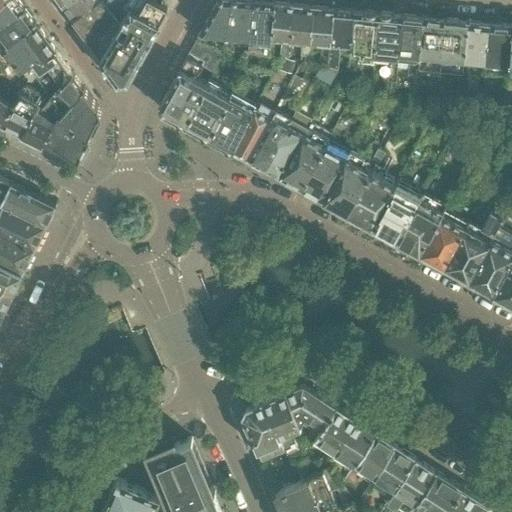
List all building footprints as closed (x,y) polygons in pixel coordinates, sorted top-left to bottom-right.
[(5,0),(0,4),(0,27),(26,9),(18,0),(5,0)] [(71,0),(63,7),(73,20),(99,0),(71,0)] [(99,0),(73,20),(84,35),(123,6),(128,2),(129,0),(99,0)] [(129,10),(101,57),(119,82),(120,83),(121,83),(122,83),(123,83),(125,83),(126,82),(127,81),(167,8),(161,5),(152,0),(129,0),(128,2),(123,6),(129,10)] [(217,0),(218,0),(211,12),(210,12),(200,31),(196,39),(196,38),(194,41),(222,52),(224,49),(232,52),(234,35),(248,36),(252,0),(217,0)] [(255,0),(252,0),(248,36),(247,47),(245,52),(268,57),(271,37),(275,2),(255,0)] [(295,4),(275,2),(271,37),(282,38),(280,56),(289,56),(291,39),(295,4)] [(314,6),(295,4),(291,39),(301,40),(300,59),(309,61),(311,40),(314,6)] [(84,35),(101,57),(129,10),(123,6),(84,35)] [(334,8),(314,6),(311,40),(321,42),(319,66),(328,67),(334,8)] [(354,10),(334,8),(328,67),(338,68),(340,44),(351,45),(354,10)] [(0,27),(0,49),(36,23),(26,9),(0,27)] [(354,10),(351,45),(349,69),(360,70),(362,52),(375,53),(378,11),(355,9),(354,10)] [(402,14),(378,11),(375,53),(390,55),(389,60),(386,60),(384,78),(395,79),(397,67),(402,14)] [(423,16),(402,14),(397,67),(408,68),(407,73),(412,73),(411,84),(415,84),(416,76),(417,66),(423,16)] [(422,67),(440,69),(446,18),(423,16),(417,66),(422,67)] [(446,18),(440,69),(440,70),(462,73),(464,58),(468,21),(446,18)] [(490,23),(468,21),(464,58),(486,60),(490,23)] [(0,49),(0,63),(4,69),(47,37),(36,23),(0,49)] [(511,34),(511,24),(490,23),(486,60),(483,82),(493,83),(497,83),(499,62),(509,63),(511,34)] [(4,69),(0,71),(0,77),(7,73),(10,77),(17,72),(21,69),(28,78),(31,80),(35,75),(37,72),(39,71),(47,66),(62,83),(72,72),(56,50),(47,37),(4,69)] [(173,115),(185,122),(208,81),(222,52),(194,41),(181,65),(161,102),(160,102),(162,109),(163,109),(174,115),(173,115)] [(278,66),(277,69),(291,73),(292,70),(295,62),(280,57),(278,66)] [(31,115),(22,133),(74,158),(75,158),(76,159),(77,158),(78,158),(87,139),(61,114),(73,99),(60,85),(62,83),(47,66),(39,71),(37,72),(35,75),(46,90),(50,96),(44,102),(33,115),(31,115)] [(72,72),(62,83),(60,85),(73,99),(61,114),(87,139),(101,112),(98,106),(72,72)] [(294,74),(283,94),(291,99),(295,93),(303,97),(314,76),(306,72),(303,78),(294,74)] [(1,81),(7,73),(0,77),(0,93),(12,101),(17,94),(1,81)] [(199,130),(209,135),(231,94),(208,81),(185,122),(186,123),(186,122),(200,130),(199,130)] [(493,83),(483,82),(482,92),(491,93),(493,83)] [(17,94),(12,101),(2,123),(5,124),(5,127),(12,130),(15,129),(22,133),(31,115),(33,115),(44,102),(50,96),(46,90),(40,94),(37,90),(37,89),(27,84),(26,83),(21,89),(20,89),(17,94)] [(0,121),(2,123),(12,101),(0,93),(0,121)] [(223,143),(232,148),(254,106),(231,94),(209,135),(223,143)] [(233,148),(249,157),(276,108),(261,100),(258,106),(255,104),(254,106),(232,148),(233,148)] [(249,157),(265,165),(279,139),(276,137),(284,121),(292,117),(276,108),(249,157)] [(265,165),(281,174),(304,131),(289,123),(292,117),(284,121),(276,137),(279,139),(265,165)] [(281,174),(303,186),(326,143),(328,140),(306,128),(304,131),(281,174)] [(324,197),(347,154),(350,149),(351,147),(330,136),(328,140),(326,143),(303,186),(324,197)] [(347,154),(324,197),(338,205),(348,211),(381,150),(378,148),(368,166),(361,162),(364,157),(350,149),(347,154)] [(358,216),(373,224),(396,181),(375,170),(385,152),(381,150),(348,211),(357,216),(358,216)] [(0,201),(45,223),(56,201),(10,179),(10,180),(0,175),(0,201)] [(387,232),(395,237),(419,194),(396,181),(373,224),(387,232)] [(420,251),(442,211),(443,208),(419,194),(395,237),(404,242),(405,242),(419,250),(420,251)] [(0,230),(34,247),(45,223),(0,201),(0,230)] [(460,273),(468,277),(496,229),(503,216),(490,209),(481,226),(469,219),(466,224),(445,264),(460,272),(460,273)] [(428,254),(445,264),(466,224),(442,211),(420,251),(428,255),(428,254)] [(478,282),(493,290),(511,256),(511,238),(496,229),(468,277),(478,282)] [(0,261),(21,272),(34,247),(0,230),(0,261)] [(507,298),(511,300),(511,256),(493,290),(493,291),(507,298)] [(0,283),(13,289),(21,272),(0,261),(0,283)] [(0,307),(3,309),(13,289),(0,283),(0,307)] [(164,369),(163,370),(164,372),(152,377),(152,378),(165,373),(164,369)] [(309,417),(322,425),(335,404),(307,386),(307,387),(303,384),(303,383),(301,383),(301,384),(297,386),(286,390),(300,422),(302,418),(306,421),(309,417)] [(301,425),(300,422),(286,390),(264,399),(285,448),(287,453),(308,444),(306,438),(296,442),(291,430),(301,425)] [(261,457),(285,448),(264,399),(246,407),(243,414),(252,436),(259,454),(260,454),(261,457)] [(314,436),(335,449),(356,417),(349,413),(348,413),(335,404),(322,425),(314,436)] [(335,449),(354,462),(375,430),(362,422),(363,422),(356,417),(335,449)] [(354,462),(374,475),(395,443),(375,430),(354,462)] [(171,511),(222,511),(214,493),(215,492),(214,491),(192,438),(192,437),(192,436),(176,443),(174,438),(146,449),(144,450),(171,511)] [(374,475),(394,488),(415,456),(395,443),(374,475)] [(405,511),(407,511),(409,509),(435,469),(415,456),(394,488),(390,493),(387,500),(405,511)] [(275,490),(282,507),(342,483),(330,466),(275,490)] [(413,511),(445,511),(462,486),(436,469),(435,469),(409,509),(413,511)] [(120,478),(117,477),(115,480),(110,490),(109,491),(110,491),(105,501),(104,502),(105,502),(101,511),(152,511),(160,495),(121,478),(120,478)] [(282,507),(284,511),(324,511),(338,506),(331,490),(337,487),(340,491),(345,487),(342,483),(282,507)] [(482,511),(488,503),(462,486),(445,511),(482,511)] [(324,511),(357,511),(356,509),(360,508),(354,499),(338,506),(324,511)] [(482,511),(501,511),(488,503),(482,511)]
